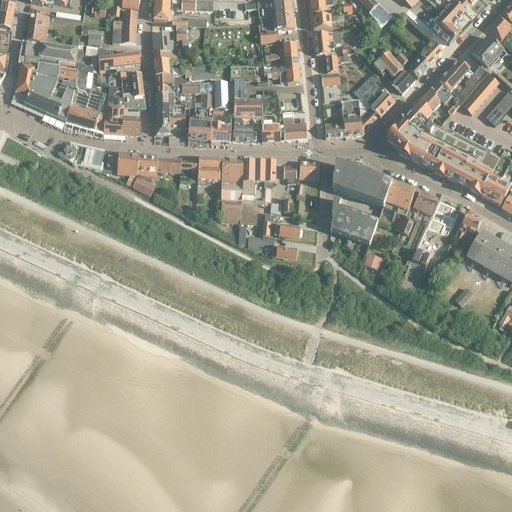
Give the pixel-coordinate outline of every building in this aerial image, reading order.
[(138,12),(139,0),(122,0),(121,9),(138,12)] [(154,0),(154,10),(169,11),(169,6),(171,6),(171,5),(174,5),(174,3),(172,3),(172,1),(170,1),(169,0),(154,0)] [(330,0),(324,1),(310,2),(312,15),(325,14),(324,6),(332,5),(331,0),(330,0)] [(357,0),(370,13),(369,13),(379,23),(377,25),(380,29),(390,19),(371,0),(357,0)] [(402,0),(411,8),(418,0),(402,0)] [(451,3),(448,0),(429,0),(444,13),(429,28),(448,46),(461,33),(453,26),(464,14),(452,2),(451,3)] [(454,0),(452,2),(464,14),(471,6),(469,4),(468,4),(467,3),(468,3),(464,0),(454,0)] [(212,3),(182,1),(182,6),(177,6),(177,12),(212,13),(212,3)] [(274,3),(257,4),(258,10),(259,19),(261,19),(261,26),(259,26),(260,45),(278,43),(277,34),(295,32),(293,16),(291,16),(290,2),(274,3)] [(0,15),(12,18),(15,6),(0,3),(0,15)] [(511,25),(511,24),(511,6),(501,16),(511,25)] [(104,18),(105,10),(92,8),(91,14),(94,14),(94,17),(104,18)] [(169,11),(154,10),(153,22),(168,23),(169,11)] [(137,14),(124,13),(123,23),(113,23),(113,31),(136,33),(137,14)] [(12,18),(0,15),(0,27),(10,29),(12,18)] [(30,15),(28,29),(41,31),(41,28),(48,29),(49,18),(30,15)] [(343,16),(325,18),(312,19),(314,32),(327,30),(326,24),(344,22),(343,16)] [(511,36),(511,28),(500,18),(488,30),(501,41),(509,33),(511,36)] [(206,22),(188,20),(188,26),(205,28),(206,22)] [(41,31),(28,29),(27,41),(45,44),(48,29),(41,28),(41,31)] [(135,45),(136,33),(113,31),(113,45),(135,45)] [(0,43),(8,45),(9,34),(0,33),(0,43)] [(154,63),(176,61),(176,53),(172,53),(172,51),(170,51),(168,36),(163,36),(162,33),(156,33),(156,36),(152,37),(154,63)] [(176,34),(177,42),(186,41),(186,33),(176,34)] [(329,51),(334,50),(332,34),(314,36),(316,57),(329,56),(329,51)] [(99,47),(100,37),(89,36),(88,46),(99,47)] [(498,61),(504,54),(488,39),(478,51),(476,50),(472,55),(487,69),(496,59),(498,61)] [(418,55),(430,66),(443,52),(432,41),(418,55)] [(18,64),(21,65),(25,65),(36,67),(36,66),(37,60),(39,60),(39,59),(58,62),(58,65),(74,67),(74,64),(81,66),(83,52),(77,51),(78,43),(72,42),(71,50),(22,42),(18,64)] [(284,60),(297,58),(295,45),(283,46),(284,60)] [(375,60),(380,56),(374,49),(369,53),(375,60)] [(99,50),(98,58),(99,74),(104,74),(104,69),(139,66),(139,65),(139,58),(139,55),(135,55),(107,58),(106,51),(99,50)] [(402,96),(415,82),(406,74),(387,53),(373,66),(382,77),(387,73),(393,79),(396,77),(398,79),(392,86),(402,96)] [(402,66),(408,61),(401,54),(396,58),(402,66)] [(430,66),(418,55),(414,60),(417,62),(415,64),(413,63),(409,67),(411,69),(408,71),(417,79),(430,66)] [(278,68),(279,74),(285,73),(298,72),(297,58),(284,60),(285,67),(279,68),(278,68)] [(336,59),(326,60),(327,74),(338,73),(336,59)] [(450,70),(461,80),(469,71),(459,61),(450,70)] [(168,77),(173,77),(179,77),(182,77),(191,75),(192,74),(190,66),(169,71),(168,64),(154,65),(155,77),(168,77)] [(56,86),(57,78),(59,69),(36,66),(36,67),(25,65),(21,65),(15,93),(12,100),(43,114),(54,89),(56,86)] [(455,101),(460,106),(464,101),(469,96),(473,91),(478,86),(482,81),(487,75),(480,68),(464,86),(466,87),(455,101)] [(69,83),(76,84),(76,80),(77,72),(59,69),(57,78),(58,78),(70,80),(69,83)] [(461,80),(450,70),(439,83),(450,93),(460,83),(459,82),(461,80)] [(299,85),(298,72),(285,73),(279,74),(272,75),(272,80),(279,79),(280,85),(287,84),(287,86),(299,85)] [(133,95),(122,97),(123,108),(123,110),(127,110),(139,111),(145,111),(143,97),(140,75),(131,76),(133,95)] [(339,85),(338,75),(321,76),(322,87),(339,85)] [(487,75),(482,81),(494,90),(498,85),(487,75)] [(511,91),(511,86),(500,75),(496,79),(510,93),(511,91)] [(361,88),(366,92),(374,84),(377,81),(373,76),(361,88)] [(155,78),(156,87),(173,87),(185,86),(186,86),(186,81),(173,81),(173,77),(168,77),(155,77),(155,78)] [(70,108),(84,112),(86,113),(99,117),(105,95),(86,89),(87,81),(76,80),(76,84),(70,108)] [(494,90),(482,81),(478,86),(489,96),(494,90)] [(51,98),(44,114),(57,120),(66,123),(70,108),(76,84),(69,83),(69,84),(62,83),(57,91),(54,90),(51,98)] [(234,101),(244,101),(244,88),(241,88),(241,83),(234,83),(234,101)] [(198,86),(186,86),(185,86),(173,87),(156,87),(156,97),(173,96),(174,96),(189,96),(198,96),(214,95),(214,110),(228,110),(227,84),(214,84),(214,85),(198,86)] [(360,100),(380,119),(394,104),(374,84),(366,92),(360,99),(360,100)] [(443,107),(451,99),(437,85),(429,94),(440,105),(443,107)] [(489,96),(478,86),(473,91),(485,101),(489,96)] [(366,92),(361,88),(355,94),(360,99),(366,92)] [(485,101),(473,91),(469,96),(480,106),(485,101)] [(511,97),(508,93),(503,99),(511,106),(511,97)] [(440,105),(429,94),(421,103),(436,116),(438,113),(435,111),(440,105)] [(189,103),(189,96),(174,96),(173,96),(156,97),(156,108),(180,108),(180,103),(185,103),(189,103)] [(201,110),(201,111),(210,111),(213,111),(213,96),(201,97),(201,110)] [(480,106),(469,96),(464,101),(476,111),(480,106)] [(511,107),(511,106),(503,99),(499,104),(508,112),(511,107)] [(361,128),(362,136),(380,119),(360,100),(359,102),(359,119),(360,123),(361,123),(362,128),(361,128)] [(262,101),(244,101),(234,101),(234,110),(232,143),(252,145),(253,129),(242,128),(243,120),(262,120),(262,101)] [(476,111),(464,101),(460,106),(471,116),(476,111)] [(343,123),(345,138),(362,136),(361,128),(362,128),(361,123),(360,123),(359,119),(359,102),(341,104),(343,122),(343,123)] [(185,117),(185,103),(180,103),(180,108),(156,108),(157,136),(169,136),(169,130),(169,116),(185,117)] [(508,112),(499,104),(494,109),(504,117),(508,112)] [(420,105),(386,141),(396,149),(398,152),(397,154),(409,161),(445,179),(451,182),(453,179),(458,181),(456,185),(463,188),(465,184),(470,187),(468,191),(474,194),(476,190),(481,193),(480,197),(491,174),(492,175),(499,160),(488,154),(489,152),(452,133),(451,135),(431,125),(434,118),(428,113),(420,105)] [(104,122),(103,134),(126,136),(126,120),(127,110),(123,110),(123,108),(117,107),(107,107),(106,119),(106,123),(104,122)] [(445,113),(450,117),(455,112),(450,107),(445,113)] [(66,123),(81,128),(86,113),(84,112),(70,108),(66,123)] [(504,117),(494,109),(490,114),(499,123),(504,117)] [(139,111),(127,110),(126,120),(126,136),(141,137),(140,121),(139,111)] [(234,110),(213,111),(212,118),(211,127),(210,142),(232,143),(234,110)] [(210,118),(210,111),(201,111),(194,111),(194,116),(193,116),(194,118),(191,118),(189,125),(188,141),(208,142),(210,142),(211,127),(212,118),(210,118)] [(86,113),(81,128),(94,132),(97,132),(103,134),(104,122),(106,123),(106,119),(99,117),(86,113)] [(499,123),(490,114),(485,119),(494,128),(499,123)] [(185,130),(185,117),(169,116),(169,130),(185,130)] [(284,142),(307,140),(306,124),(304,124),(304,120),(301,120),(301,124),(293,125),(293,118),(282,119),(284,142)] [(324,126),(325,140),(345,138),(343,123),(343,122),(340,123),(340,125),(324,126)] [(279,125),(261,125),(262,144),(280,143),(279,125)] [(74,148),(72,147),(71,146),(70,146),(69,146),(68,146),(67,147),(66,148),(65,148),(65,149),(65,150),(64,151),(64,152),(59,154),(58,153),(57,153),(58,154),(59,155),(60,156),(61,157),(62,158),(63,159),(65,160),(66,160),(67,161),(69,161),(70,161),(71,161),(72,160),(73,160),(73,159),(74,159),(75,158),(76,157),(76,156),(76,155),(77,154),(77,153),(77,152),(76,151),(76,150),(76,149),(75,149),(74,148)] [(110,155),(74,148),(75,149),(76,149),(76,150),(76,151),(77,152),(77,153),(77,154),(76,155),(76,156),(76,157),(75,158),(74,159),(73,159),(73,160),(72,160),(71,161),(70,161),(69,161),(68,162),(107,173),(110,155)] [(157,173),(158,160),(118,157),(117,175),(154,178),(154,181),(157,181),(157,173)] [(178,183),(179,183),(179,177),(180,161),(158,160),(157,173),(171,174),(179,175),(178,183)] [(199,162),(197,184),(197,186),(206,187),(207,183),(219,183),(220,161),(199,160),(199,162)] [(179,183),(197,184),(199,162),(180,161),(179,177),(179,183)] [(220,223),(240,225),(243,184),(244,162),(222,161),(220,202),(222,202),(220,223)] [(243,184),(240,225),(255,226),(257,205),(263,206),(264,191),(272,191),(272,185),(275,185),(275,179),(276,179),(276,177),(275,177),(276,164),(244,162),(243,184)] [(317,182),(318,166),(300,164),(299,181),(317,182)] [(334,191),(383,209),(385,204),(392,186),(334,165),(333,192),(334,191)] [(284,168),(283,180),(287,180),(287,186),(296,186),(296,169),(284,168)] [(491,174),(480,197),(490,202),(501,179),(492,175),(491,174)] [(150,197),(155,187),(138,179),(137,180),(130,177),(126,185),(150,197)] [(501,179),(490,202),(500,207),(511,184),(501,179)] [(392,184),(392,186),(385,204),(408,213),(415,192),(392,184)] [(500,211),(511,217),(511,193),(510,193),(500,211)] [(427,212),(433,215),(439,201),(422,194),(420,195),(413,209),(425,215),(427,212)] [(283,213),(290,214),(291,202),(284,201),(283,213)] [(370,247),(378,224),(338,210),(340,203),(332,201),(331,217),(334,219),(331,228),(330,233),(370,247)] [(439,201),(433,215),(426,230),(419,245),(433,251),(441,232),(439,231),(443,224),(451,207),(439,201)] [(302,217),(303,204),(294,203),(293,216),(302,217)] [(292,215),(280,213),(280,217),(279,217),(278,223),(282,223),(283,219),(291,220),(292,215)] [(476,236),(482,221),(468,215),(457,239),(462,242),(466,232),(476,236)] [(408,237),(413,224),(408,222),(409,218),(406,217),(404,224),(400,233),(400,234),(408,237)] [(395,231),(400,233),(404,224),(398,222),(395,231)] [(300,229),(278,226),(276,226),(275,236),(279,237),(298,239),(300,229)] [(466,259),(489,272),(490,271),(504,246),(481,233),(466,259)] [(262,240),(262,244),(273,246),(274,239),(268,238),(263,237),(262,240)] [(252,253),(261,254),(262,244),(262,240),(248,239),(247,250),(252,253)] [(490,271),(489,272),(511,285),(511,283),(511,250),(504,246),(490,271)] [(276,258),(295,261),(297,251),(273,248),(272,258),(276,258)] [(416,259),(432,267),(439,258),(420,250),(416,259)] [(382,260),(368,255),(363,266),(377,271),(382,260)] [(457,305),(469,293),(465,290),(454,302),(457,305)] [(460,308),(472,296),(469,293),(457,305),(460,308)] [(511,308),(509,307),(498,325),(505,329),(511,316),(511,308)]
